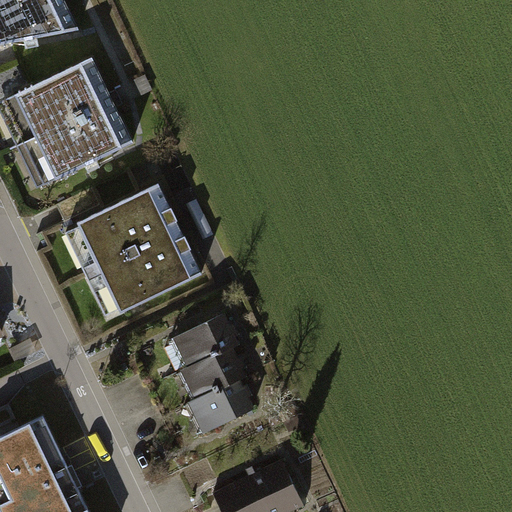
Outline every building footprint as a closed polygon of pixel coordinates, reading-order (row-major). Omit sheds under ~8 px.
[(0,0),(0,43),(78,29),(63,0),(0,0)] [(91,60),(15,99),(57,181),(133,142),(112,100),(91,60)] [(158,187),(70,231),(113,317),(202,273),(179,229),(158,187)] [(223,315),(177,340),(190,364),(179,369),(193,397),(183,402),(202,438),(246,414),(232,389),(249,380),(232,349),(240,345),(223,315)] [(104,511),(56,405),(0,429),(0,511),(104,511)] [(283,454),(213,488),(224,511),(284,511),(306,502),(283,454)]
